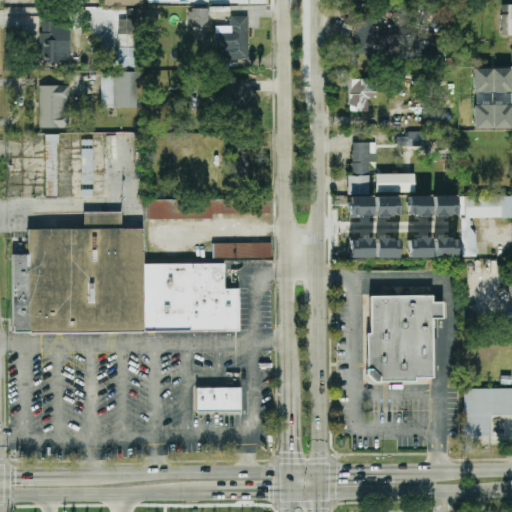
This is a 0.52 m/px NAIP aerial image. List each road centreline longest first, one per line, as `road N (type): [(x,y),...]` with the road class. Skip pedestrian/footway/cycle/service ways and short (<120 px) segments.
road 1 (secondary): [(284,0),(289,392)]
road 2 (secondary): [(0,495),(290,494)]
road 3 (secondary): [(319,280),(315,0)]
road 4 (secondary): [(289,473),(61,475)]
road 5 (secondary): [(290,494),(511,491)]
road 6 (secondary): [(511,471),(322,473)]
road 7 (secondary): [(322,473),(320,339)]
